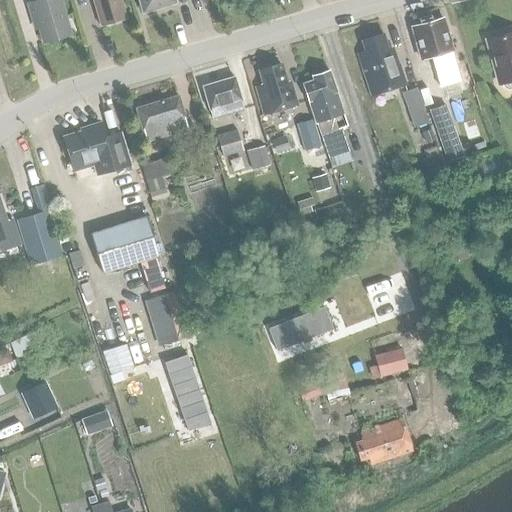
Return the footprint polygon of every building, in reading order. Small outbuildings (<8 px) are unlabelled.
[(70,36),(59,0),(41,0),(28,4),(32,20),(36,19),(44,44),(70,36)] [(121,0),(91,0),(100,27),(127,19),(121,0)] [(174,0),(138,0),(143,14),(176,4),(174,0)] [(431,57),(437,78),(440,89),(461,84),(442,19),(412,27),(421,60),(431,57)] [(503,83),(504,88),(507,90),(511,88),(511,33),(488,40),(500,84),(503,83)] [(357,54),(371,97),(406,86),(399,66),(395,55),(390,56),(383,35),(362,42),(365,52),(357,54)] [(256,87),(264,115),(297,105),(290,83),(286,84),(281,65),(260,71),(264,85),(256,87)] [(329,71),(312,76),(314,81),(302,85),(308,102),(309,102),(316,123),(334,117),(343,114),(336,93),(336,92),(329,71)] [(244,110),(234,78),(203,87),(212,120),(244,110)] [(429,122),(418,87),(402,92),(414,127),(429,122)] [(188,130),(184,118),(185,118),(178,96),(136,109),(143,131),(143,130),(147,142),(188,130)] [(464,155),(447,104),(430,110),(448,161),(464,155)] [(321,147),(313,119),(297,124),(304,151),(321,147)] [(341,126),(337,128),(320,134),(332,167),(353,159),(341,126)] [(130,166),(120,134),(105,138),(102,127),(63,139),(73,171),(104,162),(107,173),(130,166)] [(243,151),(237,131),(217,137),(223,157),(243,151)] [(290,149),(286,135),(274,139),(278,153),(290,149)] [(206,138),(194,142),(200,160),(211,157),(206,138)] [(472,146),(474,152),(486,148),(484,142),(472,146)] [(249,149),(255,168),(271,163),(265,144),(249,149)] [(420,152),(426,173),(443,167),(437,147),(420,152)] [(151,195),(167,190),(163,176),(176,172),(171,156),(142,164),(151,195)] [(500,170),(480,178),(483,185),(503,178),(500,170)] [(325,175),(312,179),(316,192),(329,188),(325,175)] [(62,257),(47,211),(51,210),(43,185),(31,189),(39,213),(17,220),(31,266),(62,257)] [(167,190),(151,195),(153,201),(169,197),(167,190)] [(0,250),(20,244),(14,221),(6,221),(0,202),(0,250)] [(310,206),(298,210),(300,215),(300,217),(312,213),(312,212),(310,206)] [(145,217),(89,234),(101,274),(157,257),(145,217)] [(511,245),(511,223),(481,231),(486,252),(511,245)] [(441,246),(447,264),(468,257),(463,239),(441,246)] [(132,325),(142,356),(188,342),(178,311),(132,325)] [(32,346),(28,334),(10,343),(15,359),(23,356),(20,349),(32,346)] [(8,348),(0,351),(0,363),(1,365),(12,361),(8,348)] [(401,348),(374,355),(379,377),(407,370),(401,348)] [(92,361),(82,365),(83,368),(85,372),(95,368),(92,361)] [(329,406),(351,398),(347,386),(342,372),(297,388),(302,402),(325,394),(329,406)] [(58,406),(46,381),(22,392),(34,418),(58,406)] [(106,411),(92,416),(98,432),(112,427),(106,411)] [(401,447),(411,444),(402,418),(346,437),(358,472),(404,456),(401,447)] [(102,479),(93,482),(96,492),(105,489),(102,479)] [(108,497),(106,489),(98,492),(101,499),(108,497)] [(99,504),(101,511),(131,511),(127,511),(111,511),(108,501),(99,504)]
